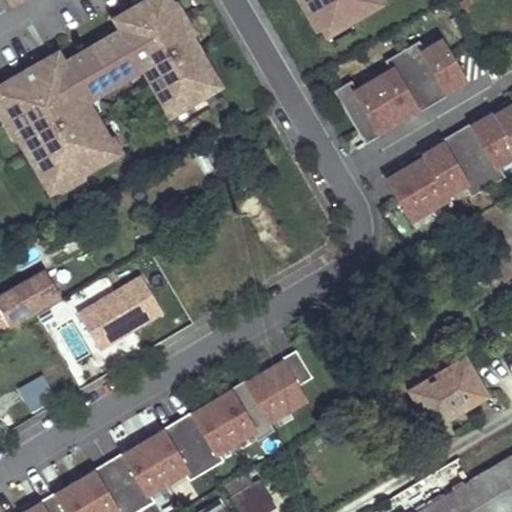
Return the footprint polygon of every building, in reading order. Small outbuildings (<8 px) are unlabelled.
[(186,105),(212,90),(201,71),(204,69),(195,53),(199,51),(169,0),(146,0),(132,9),(138,19),(122,29),(62,64),(66,71),(54,79),(43,60),(0,85),(0,108),(49,192),(65,183),(64,182),(79,173),(80,176),(115,155),(107,141),(109,140),(84,97),(140,64),(165,106),(181,96),(186,105)] [(299,0),(316,29),(347,11),(352,20),(383,2),(381,0),(299,0)] [(138,19),(132,9),(116,18),(122,29),(138,19)] [(449,89),(469,77),(445,36),(428,46),(422,36),(388,56),(393,66),(360,85),(355,76),(337,86),(368,140),(383,131),(381,128),(420,106),(422,109),(451,92),(449,89)] [(56,53),(43,60),(54,79),(66,71),(62,64),(56,53)] [(181,96),(165,106),(170,115),(186,105),(181,96)] [(490,114),(491,116),(511,104),(508,99),(488,111),(490,114)] [(384,177),(408,219),(448,196),(447,193),(463,184),(468,193),(502,173),(497,164),(511,155),(511,105),(511,104),(491,116),(490,114),(471,125),(469,122),(440,138),(441,142),(422,152),(424,155),(384,177)] [(381,172),(384,177),(424,155),(422,152),(421,150),(381,172)] [(59,295),(45,270),(0,296),(0,308),(8,325),(59,295)] [(97,347),(164,311),(142,270),(74,306),(97,347)] [(511,327),(511,312),(498,321),(505,333),(511,327)] [(491,348),(484,338),(472,345),(477,355),(491,348)] [(94,471),(75,483),(92,511),(115,511),(116,511),(135,511),(156,500),(150,491),(184,472),(189,480),(223,460),(218,451),(251,431),(256,440),(274,429),(269,421),(303,401),(294,387),(311,376),(295,349),(281,358),(283,361),(247,382),(245,379),(230,388),(231,390),(192,413),(191,411),(162,428),(163,430),(123,454),(122,452),(93,469),(94,471)] [(486,396),(464,358),(410,390),(431,426),(486,396)] [(19,388),(32,412),(56,398),(42,374),(19,388)] [(511,511),(511,456),(468,481),(486,511),(511,511)] [(399,511),(416,511),(468,481),(456,460),(391,498),(395,505),(399,511)] [(232,495),(252,483),(245,471),(224,483),(232,495)] [(263,511),(275,505),(260,479),(252,483),(232,495),(241,511),(263,511)] [(486,511),(468,481),(416,511),(486,511)] [(92,511),(75,483),(56,494),(55,492),(40,501),(41,503),(25,511),(92,511)] [(383,511),(395,505),(391,498),(367,511),(383,511)] [(225,511),(220,503),(204,511),(225,511)]
